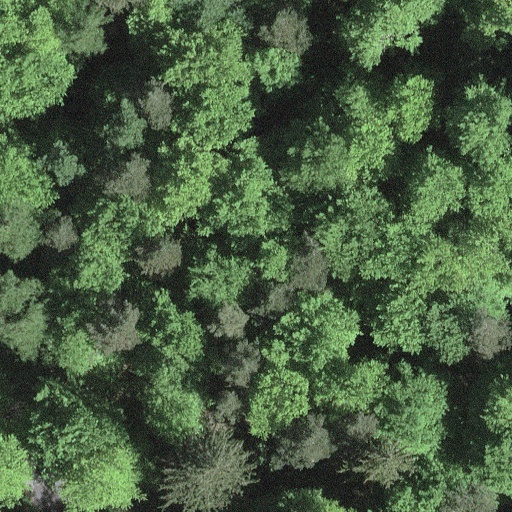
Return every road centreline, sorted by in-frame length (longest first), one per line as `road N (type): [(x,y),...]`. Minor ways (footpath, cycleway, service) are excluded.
road 1 (track): [(239,0),(252,115),(277,189),(332,262),(454,386),(483,451),(494,511)]
road 2 (track): [(40,463),(58,335),(23,157),(52,0)]
road 3 (track): [(59,511),(0,361)]
